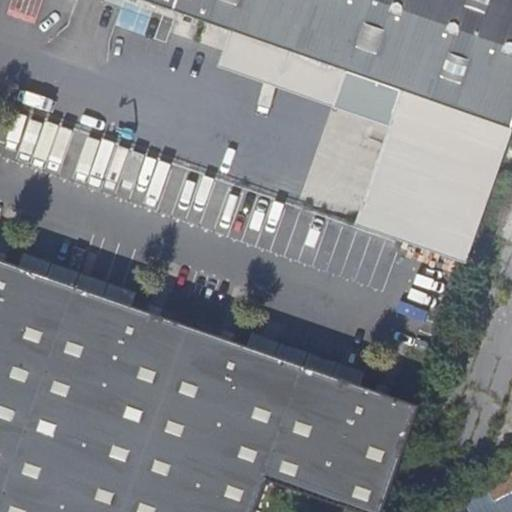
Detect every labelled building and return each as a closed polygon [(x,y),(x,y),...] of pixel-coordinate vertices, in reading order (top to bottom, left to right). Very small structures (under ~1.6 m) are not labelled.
[(10,0),(6,13),(25,20),(32,0),(10,0)] [(511,0),(131,0),(402,94),(511,131),(511,0)] [(359,223),(466,262),(511,138),(511,131),(402,94),(359,223)] [(324,129),(331,106),(320,103),(314,126),(324,129)] [(0,260),(0,511),(253,511),(259,495),(309,511),(381,511),(418,404),(0,260)] [(511,468),(487,483),(498,501),(511,492),(511,468)] [(470,511),(462,498),(450,506),(452,511),(470,511)]
